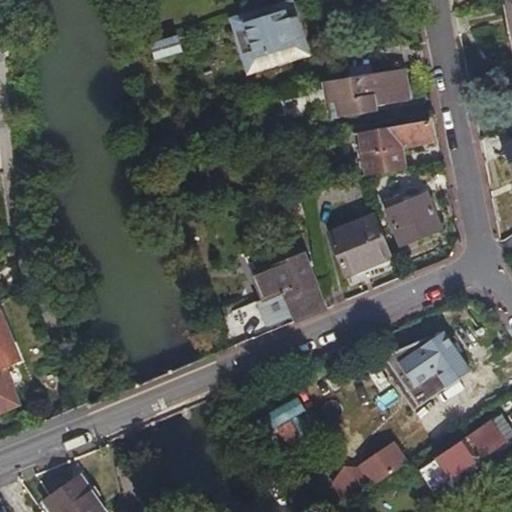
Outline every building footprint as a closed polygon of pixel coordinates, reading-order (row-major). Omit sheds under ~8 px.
[(279,5),(247,15),(245,16),(248,26),(234,31),(239,51),(247,48),(251,62),(283,51),(287,64),(306,58),(302,45),(298,31),(287,34),(279,5)] [(186,52),(182,40),(168,44),(171,56),(186,52)] [(156,57),(154,51),(148,53),(149,59),(156,57)] [(283,51),(251,62),(255,74),(287,64),(283,51)] [(406,70),(327,84),(334,120),(379,113),(378,107),(412,101),(406,70)] [(376,176),(407,171),(403,146),(435,141),(431,121),(362,133),(366,154),(372,153),(376,176)] [(511,140),(499,146),(511,171),(511,140)] [(366,154),(369,177),(376,176),(372,153),(366,154)] [(442,230),(428,195),(389,212),(403,246),(442,230)] [(395,258),(377,215),(331,234),(348,277),(395,258)] [(285,293),(297,322),(327,310),(304,256),(254,277),(264,301),(285,293)] [(264,301),(276,331),(297,322),(285,293),(264,301)] [(234,336),(265,323),(255,300),(224,313),(234,336)] [(0,411),(18,404),(3,368),(19,361),(0,316),(0,411)] [(389,341),(424,402),(475,367),(449,321),(389,341)] [(279,430),(290,446),(301,438),(290,422),(279,430)] [(508,444),(493,424),(435,463),(450,484),(508,444)] [(336,483),(349,503),(407,465),(395,447),(366,466),(368,469),(358,476),(352,467),(342,474),(344,477),(336,483)] [(362,461),(352,467),(358,476),(368,469),(366,466),(362,461)] [(45,500),(53,511),(107,511),(81,475),(45,500)]
